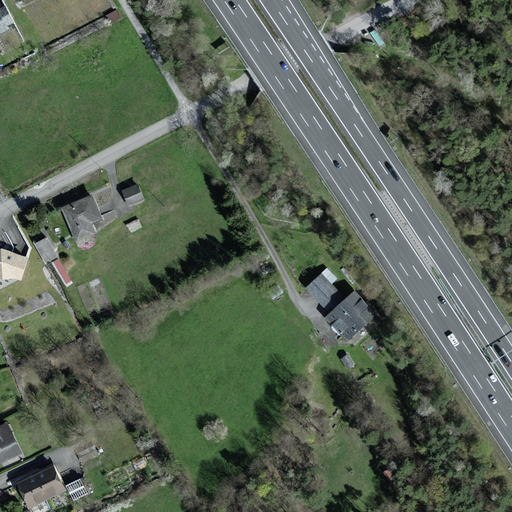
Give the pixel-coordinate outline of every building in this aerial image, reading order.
[(14,24),(6,6),(0,9),(0,36),(10,32),(7,27),(14,24)] [(145,201),(138,184),(122,191),(129,207),(145,201)] [(103,218),(93,194),(62,207),(76,241),(96,232),(92,222),(103,218)] [(36,239),(43,260),(57,256),(50,234),(36,239)] [(25,259),(1,252),(0,252),(0,276),(4,274),(20,278),(25,259)] [(376,314),(355,292),(346,300),(322,275),(308,288),(332,312),(327,317),(349,340),(376,314)] [(24,452),(9,422),(0,426),(0,462),(1,463),(24,452)] [(66,490),(54,464),(42,470),(31,475),(18,481),(30,507),(66,490)] [(89,493),(82,479),(67,486),(74,500),(89,493)]
